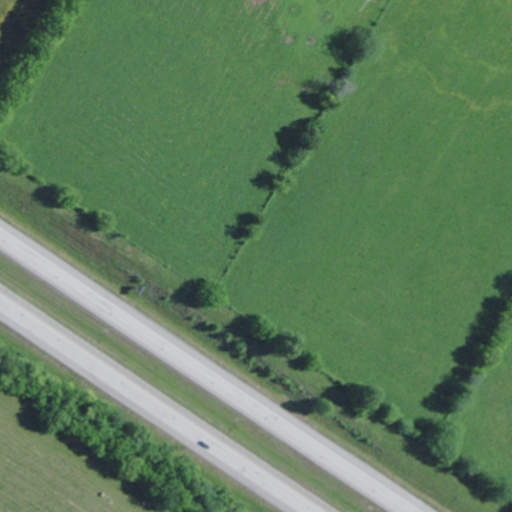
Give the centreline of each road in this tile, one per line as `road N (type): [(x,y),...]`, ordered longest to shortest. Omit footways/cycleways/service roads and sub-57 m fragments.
road 1 (motorway): [(413,511),(0,233)]
road 2 (motorway): [(0,302),(309,511)]
